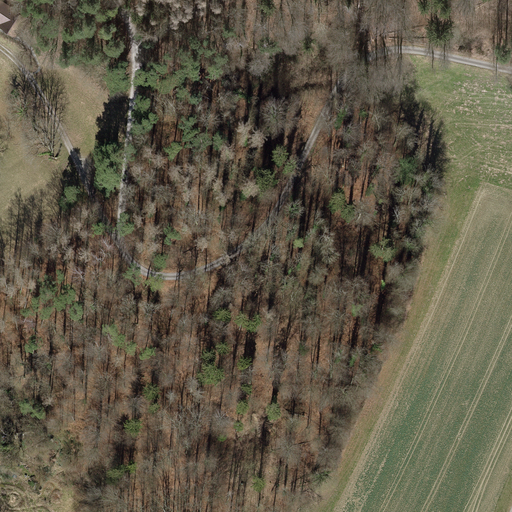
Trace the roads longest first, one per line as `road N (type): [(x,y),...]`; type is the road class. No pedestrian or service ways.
road 1 (unclassified): [(511,68),(392,46),(359,59),(338,81),(280,206),(251,241),(189,274),(162,276),(123,251)]
road 2 (unclassified): [(318,511),(420,309),(468,179)]
road 3 (unclassified): [(123,251),(33,83),(0,47)]
road 4 (unclassified): [(123,251),(137,53),(126,17)]
